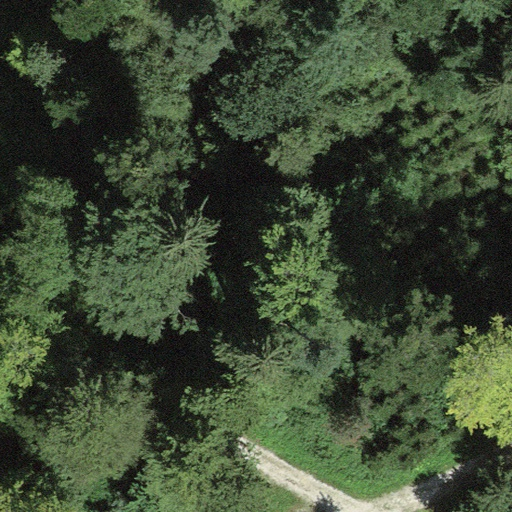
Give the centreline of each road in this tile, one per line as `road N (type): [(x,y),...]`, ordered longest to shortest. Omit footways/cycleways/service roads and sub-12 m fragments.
road 1 (track): [(0,305),(357,511)]
road 2 (track): [(384,511),(511,448)]
